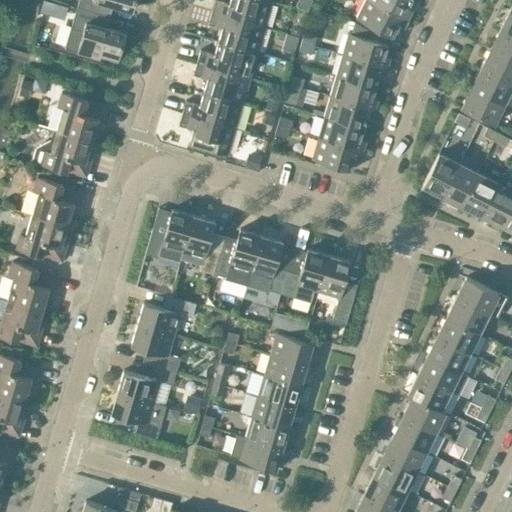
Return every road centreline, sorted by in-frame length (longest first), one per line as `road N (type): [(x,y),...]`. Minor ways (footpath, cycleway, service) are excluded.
road 1 (residential): [(57,452),(137,162)]
road 2 (residential): [(329,511),(407,231)]
road 3 (residential): [(374,221),(137,162)]
road 4 (residential): [(374,221),(417,76),(452,0)]
road 5 (residential): [(57,452),(263,511)]
road 6 (residential): [(137,162),(178,0)]
